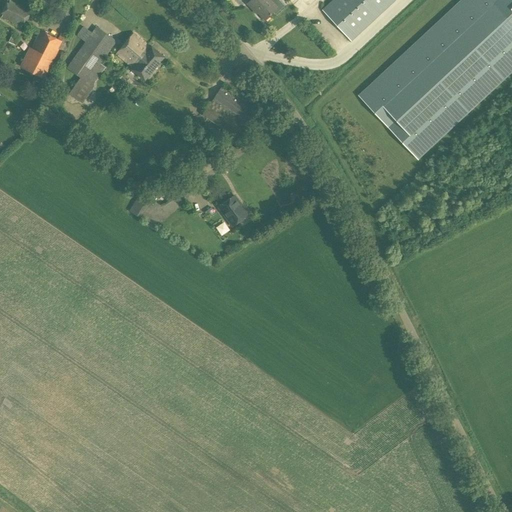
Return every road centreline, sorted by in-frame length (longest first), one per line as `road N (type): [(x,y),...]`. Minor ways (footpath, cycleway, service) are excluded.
road 1 (unclassified): [(501,511),(291,111)]
road 2 (unclassified): [(291,111),(197,0)]
road 3 (unclassified): [(174,184),(291,111)]
